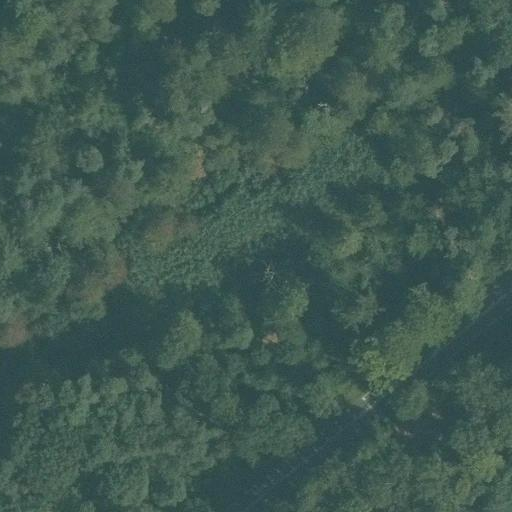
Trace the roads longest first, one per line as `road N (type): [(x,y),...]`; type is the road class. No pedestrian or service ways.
road 1 (primary): [(244,511),(511,289)]
road 2 (unknown): [(313,511),(511,328)]
